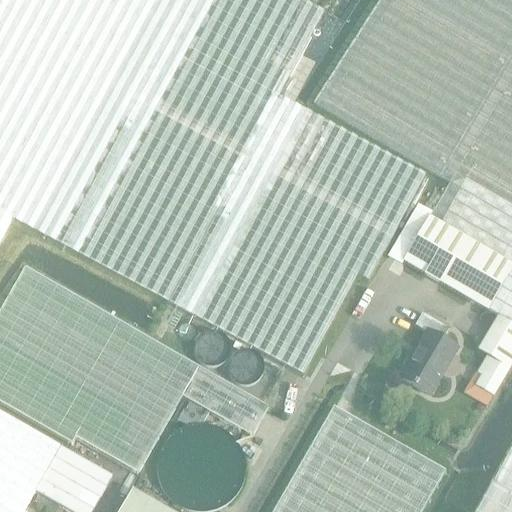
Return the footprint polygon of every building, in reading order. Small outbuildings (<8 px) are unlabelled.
[(0,0),(0,214),(10,220),(32,232),(303,377),(356,277),(367,283),(424,176),(368,146),(308,113),(280,98),(324,13),(298,0),(0,0)] [(495,317),(511,326),(511,0),(379,0),(312,104),(354,130),(448,186),(430,218),(511,265),(511,270),(488,312),(495,317)] [(0,239),(10,220),(0,214),(0,239)] [(403,264),(488,312),(511,270),(511,265),(430,218),(403,264)] [(194,368),(24,268),(0,309),(0,406),(70,446),(73,441),(133,475),(177,397),(250,439),(268,410),(194,368)] [(429,396),(441,376),(455,350),(441,342),(448,330),(421,315),(414,327),(426,333),(399,380),(429,396)] [(492,398),(511,364),(511,326),(495,317),(476,352),(484,357),(474,375),(478,377),(472,387),(492,398)] [(420,511),(448,464),(337,400),(272,511),(420,511)] [(66,511),(92,511),(112,479),(0,414),(0,511),(23,511),(34,494),(66,511)] [(511,511),(511,442),(474,511),(511,511)] [(108,509),(113,511),(118,511),(130,491),(121,486),(108,509)] [(164,511),(133,493),(121,511),(164,511)]
